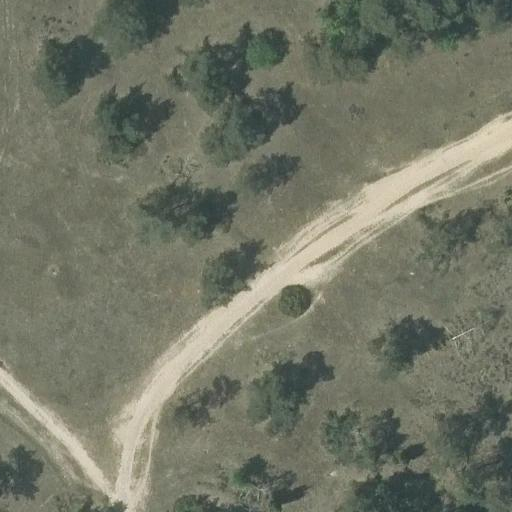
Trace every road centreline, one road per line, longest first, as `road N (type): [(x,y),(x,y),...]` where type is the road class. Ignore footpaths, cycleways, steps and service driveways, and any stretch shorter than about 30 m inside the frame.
road 1 (track): [(511,130),(303,266),(180,361),(139,431),(127,511)]
road 2 (track): [(0,377),(94,472),(118,511)]
